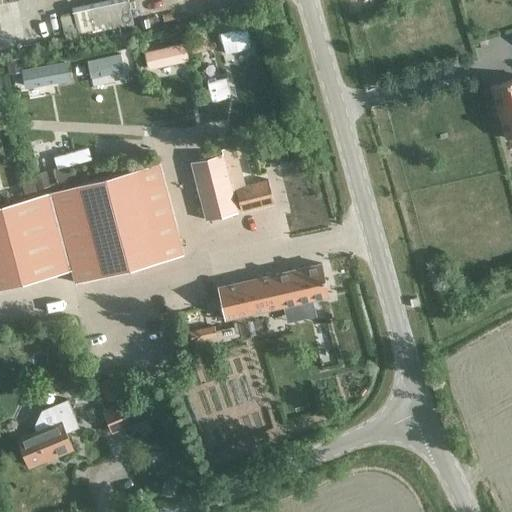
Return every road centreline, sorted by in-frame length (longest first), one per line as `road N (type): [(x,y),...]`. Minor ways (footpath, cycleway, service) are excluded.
road 1 (tertiary): [(422,409),(305,0)]
road 2 (unclassified): [(176,511),(422,409)]
